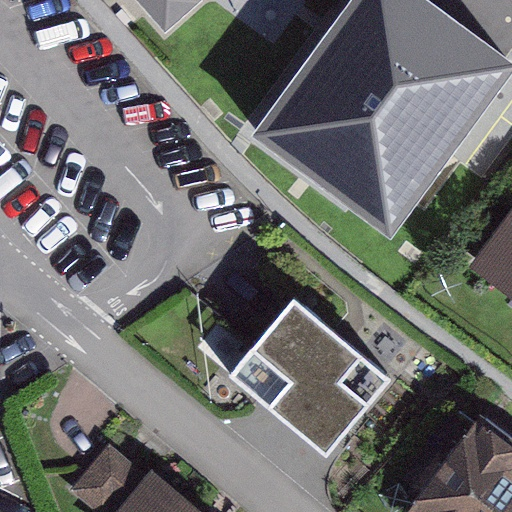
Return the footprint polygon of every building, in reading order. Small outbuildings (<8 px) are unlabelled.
[(197,3),(193,0),(140,0),(139,2),(168,31),(197,3)] [(500,88),(386,0),(381,0),(268,146),(385,236),(500,88)] [(511,237),(488,269),(511,287),(511,237)] [(304,300),(244,377),(349,458),(409,381),(304,300)] [(511,511),(511,438),(491,424),(429,511),(511,511)] [(202,511),(204,511),(115,443),(94,471),(131,498),(120,511),(202,511)]
